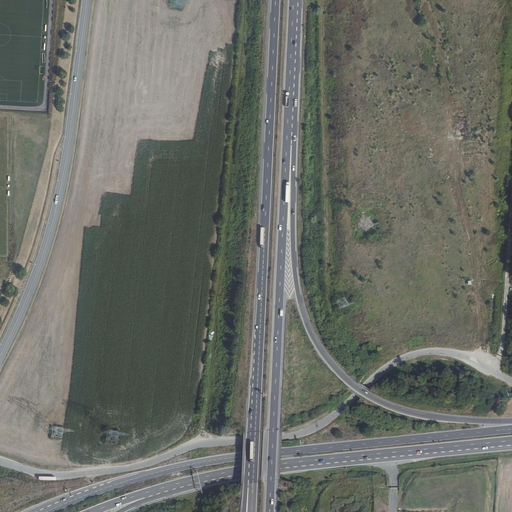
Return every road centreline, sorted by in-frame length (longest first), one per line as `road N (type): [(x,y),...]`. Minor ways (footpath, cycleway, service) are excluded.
road 1 (unclassified): [(492,371),(424,351),(389,365),(303,432),(195,443),(144,464),(88,473),(39,473),(0,460)]
road 2 (motorway): [(275,0),(249,488)]
road 3 (motorway): [(511,421),(393,407),(325,356),(297,290),(287,139)]
road 4 (trunk): [(511,428),(211,460),(96,489)]
road 5 (motorway): [(269,511),(287,139)]
road 6 (secondary): [(0,355),(58,204),(87,0)]
road 7 (track): [(321,0),(332,315)]
road 8 (trunk): [(175,484),(480,445)]
road 9 (unclassified): [(511,210),(504,329),(492,371)]
road 10 (motorway): [(287,139),(293,0)]
